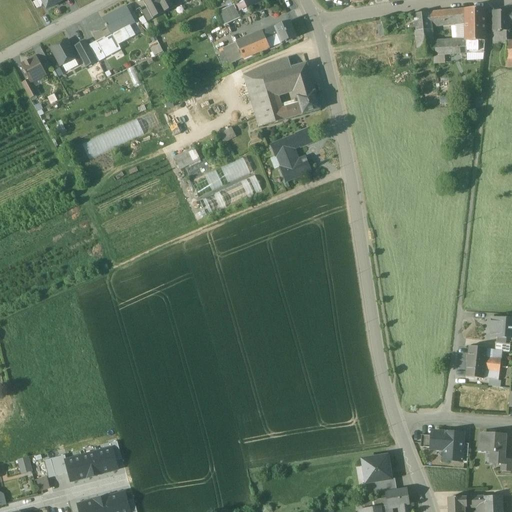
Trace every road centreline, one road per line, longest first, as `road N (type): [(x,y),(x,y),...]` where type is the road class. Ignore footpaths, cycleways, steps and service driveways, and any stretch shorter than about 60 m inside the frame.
road 1 (residential): [(395,420),(316,21)]
road 2 (track): [(349,171),(114,268)]
road 3 (track): [(2,55),(114,268)]
road 4 (track): [(0,321),(114,268)]
road 5 (residential): [(107,0),(0,57)]
